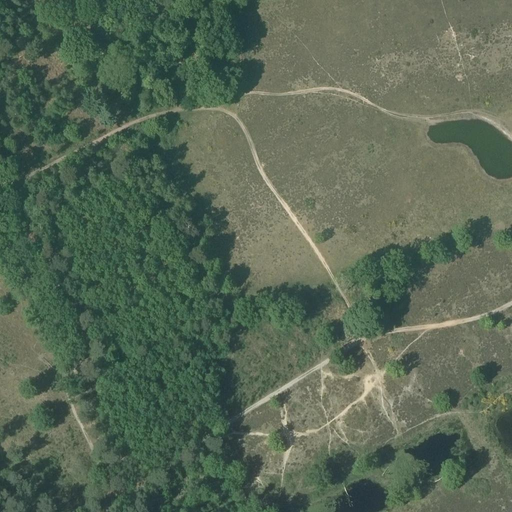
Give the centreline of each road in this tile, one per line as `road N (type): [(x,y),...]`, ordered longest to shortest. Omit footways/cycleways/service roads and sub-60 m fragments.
road 1 (track): [(99,506),(205,450),(352,346)]
road 2 (track): [(0,177),(189,88)]
road 3 (track): [(352,346),(483,317),(511,299)]
